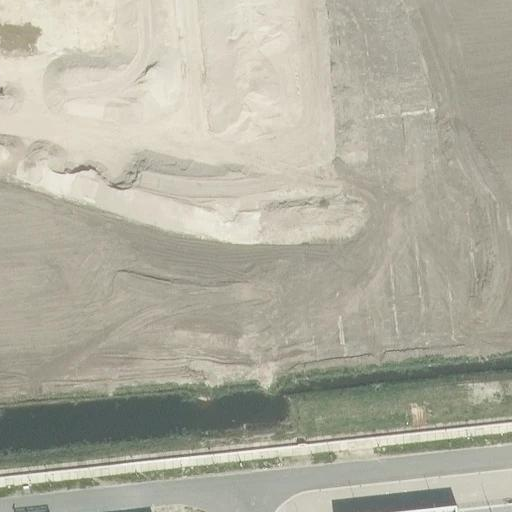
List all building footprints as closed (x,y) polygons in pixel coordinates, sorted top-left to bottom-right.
[(317,207),(316,183),(277,185),(278,209),(317,207)] [(355,201),(382,199),(381,190),(354,192),(355,201)] [(179,293),(57,301),(61,352),(182,343),(179,293)] [(288,300),(289,326),(357,322),(355,296),(288,300)] [(0,309),(0,359),(43,355),(38,305),(0,309)] [(265,489),(266,511),(277,511),(277,489),(265,489)]
